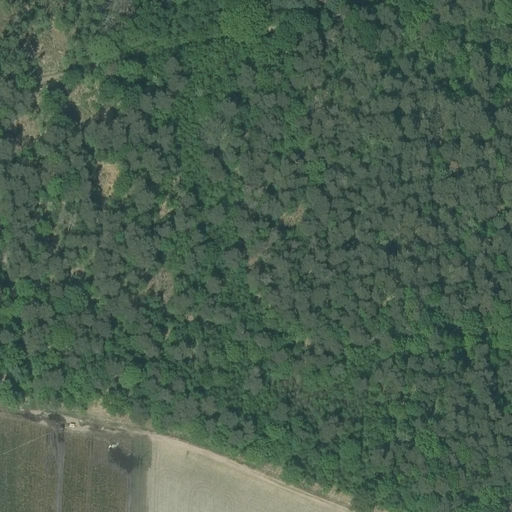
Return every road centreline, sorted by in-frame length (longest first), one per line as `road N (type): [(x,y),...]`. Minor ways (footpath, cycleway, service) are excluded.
road 1 (track): [(7,287),(333,351),(511,327)]
road 2 (track): [(341,511),(169,441),(30,413)]
road 3 (track): [(0,90),(258,33)]
road 4 (track): [(258,33),(412,0)]
road 5 (track): [(30,413),(7,287)]
